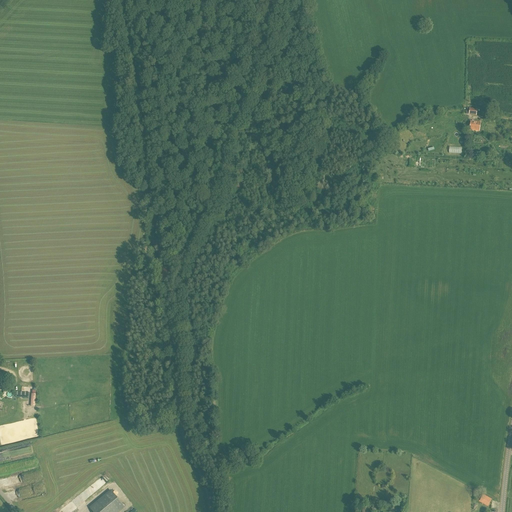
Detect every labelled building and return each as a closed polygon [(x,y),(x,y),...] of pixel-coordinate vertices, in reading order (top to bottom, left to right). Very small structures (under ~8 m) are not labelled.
[(479,131),(480,122),(471,120),(470,130),(479,131)] [(11,399),(13,395),(6,391),(4,395),(11,399)] [(32,487),(34,494),(44,493),(43,485),(32,487)] [(92,511),(118,511),(125,507),(111,490),(89,507),(92,511)] [(479,495),(477,501),(486,504),(489,499),(479,495)] [(60,511),(74,511),(79,509),(74,502),(60,511)]
